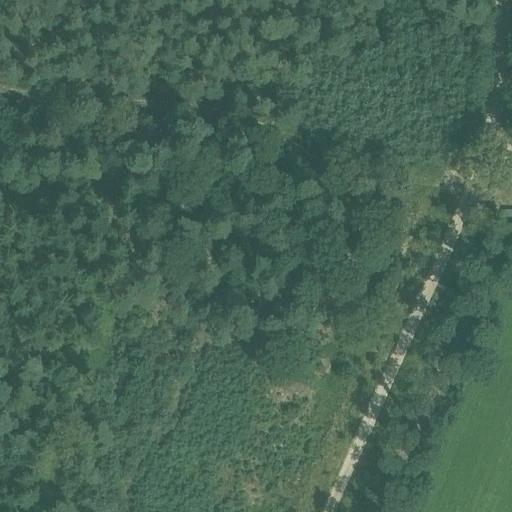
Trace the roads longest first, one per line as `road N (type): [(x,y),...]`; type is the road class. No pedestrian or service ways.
road 1 (track): [(492,185),(372,157),(80,117),(0,86)]
road 2 (track): [(343,511),(492,185)]
road 3 (track): [(492,185),(504,145),(500,0)]
